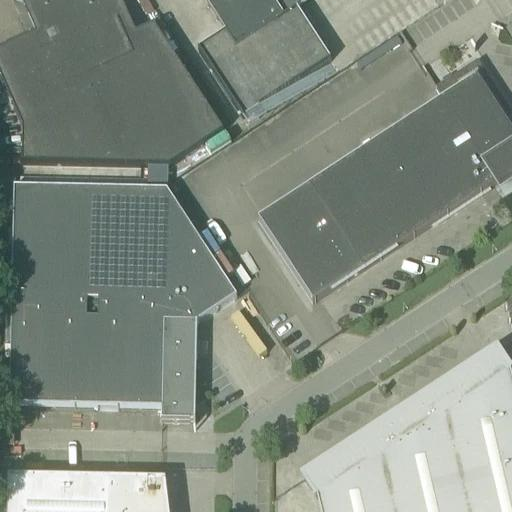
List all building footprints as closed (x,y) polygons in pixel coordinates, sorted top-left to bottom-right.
[(100,65),(135,38),(118,0),(22,0),(19,1),(35,38),(0,53),(0,82),(22,133),(21,168),(169,171),(100,65)] [(200,0),(224,35),(196,53),(242,122),(330,64),(296,12),(314,0),(200,0)] [(153,29),(135,38),(100,65),(169,171),(223,136),(153,29)] [(312,306),(490,190),(498,185),(494,180),(499,176),(503,182),(511,175),(511,131),(510,133),(502,121),(511,115),(477,64),(435,91),(443,103),(257,223),(312,306)] [(161,413),(161,426),(195,427),(197,327),(236,301),(166,195),(13,191),(9,410),(161,413)] [(269,335),(263,338),(267,344),(272,340),(269,335)] [(511,511),(511,386),(510,377),(509,377),(496,356),(418,407),(417,406),(408,412),(410,414),(392,426),(390,424),(381,430),(304,481),(317,502),(319,511),(511,511)] [(160,511),(157,485),(137,484),(8,481),(7,511),(160,511)]
